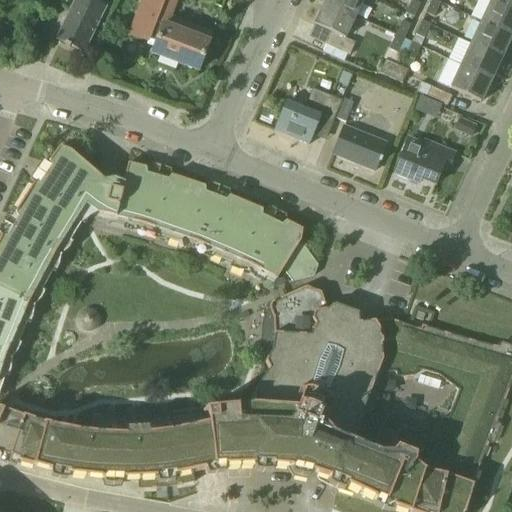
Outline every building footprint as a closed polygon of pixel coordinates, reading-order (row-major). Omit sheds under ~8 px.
[(84,53),(106,8),(90,0),(75,0),(56,39),(84,53)] [(198,72),(213,33),(172,18),(178,0),(142,0),(129,35),(154,45),(151,54),(198,72)] [(355,17),(362,0),(325,0),(325,3),(355,17)] [(421,5),(413,0),(406,15),(415,19),(421,5)] [(511,10),(511,0),(491,0),(491,1),(511,10)] [(441,5),(432,1),(425,15),(435,19),(441,5)] [(511,37),(511,35),(511,10),(491,1),(481,23),(511,37)] [(325,3),(314,25),(331,33),(325,45),(350,56),(356,44),(346,39),(345,39),(355,17),(325,3)] [(403,22),(395,38),(403,41),(410,26),(403,22)] [(431,27),(422,22),(415,37),(424,42),(431,27)] [(501,59),(511,37),(481,23),(471,44),(501,59)] [(403,41),(395,38),(389,50),(397,54),(403,41)] [(491,80),(501,59),(471,44),(461,66),(491,80)] [(420,49),(411,45),(405,58),(414,63),(420,49)] [(395,54),(391,62),(400,66),(404,58),(395,54)] [(404,85),(411,72),(386,60),(380,74),(404,85)] [(480,103),(491,80),(461,66),(450,88),(480,103)] [(322,94),(341,102),(352,75),(333,67),(322,94)] [(452,97),(421,81),(416,92),(447,107),(452,97)] [(316,126),(329,131),(341,102),(322,94),(313,90),(305,110),(285,102),(273,131),(307,145),(308,146),(309,145),(316,126)] [(355,103),(346,99),(338,119),(347,122),(355,103)] [(458,117),(453,127),(474,137),(479,126),(458,117)] [(374,172),(385,145),(385,144),(343,127),(332,155),(374,172)] [(423,145),(409,139),(403,153),(394,175),(418,184),(420,180),(434,185),(443,164),(449,167),(454,154),(424,142),(423,145)] [(103,181),(101,180),(95,174),(69,152),(59,148),(48,163),(51,168),(44,177),(86,205),(103,181)] [(143,225),(157,177),(146,174),(146,169),(127,164),(125,172),(114,218),(143,225)] [(114,218),(125,172),(119,170),(118,173),(114,173),(109,174),(106,172),(101,180),(103,181),(86,205),(44,177),(38,186),(33,185),(23,200),(70,230),(85,206),(98,214),(104,216),(114,218)] [(171,234),(188,182),(170,176),(167,180),(157,177),(143,225),(171,234)] [(198,244),(215,197),(205,193),(205,187),(188,182),(171,234),(198,244)] [(224,255),(246,204),(229,197),(225,201),(215,197),(198,244),(224,255)] [(55,254),(70,230),(23,200),(14,215),(17,219),(11,229),(55,254)] [(251,266),(272,221),(261,216),(262,211),(246,204),(224,255),(251,266)] [(283,270),(300,242),(302,230),(285,222),(281,226),(272,221),(251,266),(277,280),(283,270)] [(0,258),(41,280),(55,254),(11,229),(6,238),(1,237),(0,238),(0,258)] [(300,242),(283,270),(292,283),(304,279),(314,276),(317,266),(300,242)] [(0,292),(28,305),(41,280),(0,258),(0,292)] [(334,322),(332,315),(326,311),(321,294),(306,288),(280,300),(271,304),(269,308),(274,319),(274,336),(272,351),(265,362),(269,370),(255,392),(253,406),(211,411),(211,409),(136,418),(93,416),(91,434),(79,433),(57,429),(35,422),(1,410),(0,409),(0,457),(9,461),(60,475),(103,480),(103,475),(124,475),(125,490),(167,488),(195,483),(193,473),(206,471),(205,466),(214,464),(223,463),(225,468),(254,467),(254,462),(273,462),(273,468),(288,470),(291,463),(303,465),(315,468),(315,475),(319,481),(336,489),(353,495),(360,494),(384,506),(403,511),(465,511),(479,469),(488,445),(494,445),(501,426),(497,422),(506,398),(511,383),(511,346),(502,343),(497,348),(472,342),(447,335),(428,328),(422,326),(420,330),(392,320),(355,324),(353,329),(344,326),(335,322),(334,322)] [(0,325),(16,332),(28,305),(0,292),(0,325)] [(99,318),(97,314),(94,311),(90,310),(86,309),(83,311),(79,313),(77,316),(76,319),(76,323),(77,327),(79,329),(82,332),(86,333),(90,333),(93,332),(95,330),(96,329),(98,326),(99,322),(99,318)] [(423,322),(425,315),(418,312),(415,319),(423,322)] [(5,357),(16,332),(0,325),(0,356),(4,358),(5,357)]
